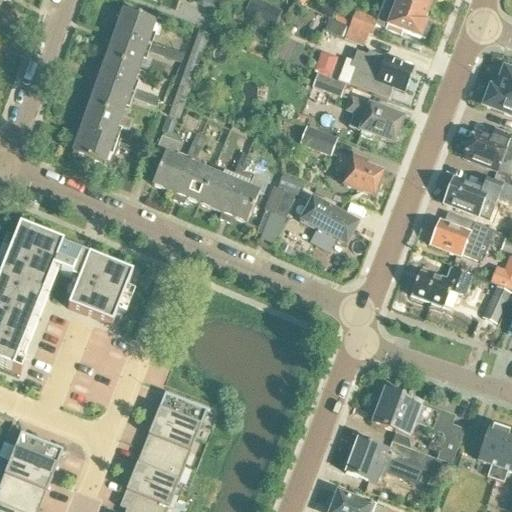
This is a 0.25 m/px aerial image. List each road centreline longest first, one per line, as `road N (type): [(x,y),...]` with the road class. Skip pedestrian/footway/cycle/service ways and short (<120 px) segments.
road 1 (residential): [(363,318),(4,169)]
road 2 (tertiary): [(363,318),(473,26)]
road 3 (residential): [(65,0),(4,169)]
road 4 (tertiary): [(289,511),(353,344)]
road 5 (residential): [(511,398),(353,344)]
